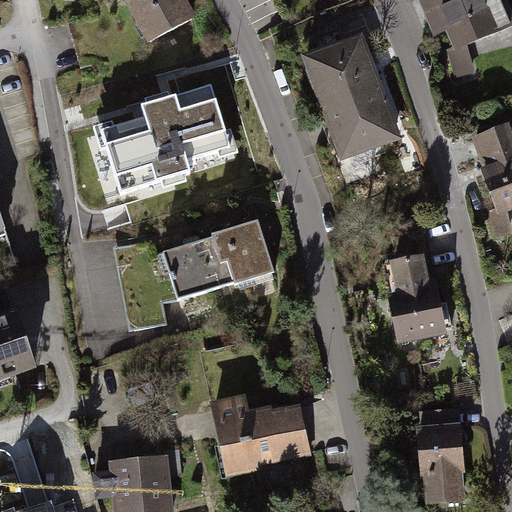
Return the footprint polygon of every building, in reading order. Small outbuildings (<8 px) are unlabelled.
[(126,0),(150,42),(192,19),(181,0),(126,0)] [(477,75),(470,49),(511,31),(511,11),(507,0),(419,0),(436,40),(449,34),(455,49),(446,51),(455,81),(477,75)] [(336,23),(344,46),(360,41),(368,38),(359,15),(336,23)] [(344,46),(307,60),(339,148),(368,137),(372,147),(394,139),(386,117),(390,116),(371,65),(369,66),(360,41),(344,46)] [(143,105),(146,116),(103,129),(122,192),(192,171),(188,158),(231,145),(212,84),(143,105)] [(511,127),(510,123),(474,136),(485,167),(482,168),(497,210),(498,214),(507,211),(511,209),(511,127)] [(511,233),(507,211),(498,214),(497,210),(490,211),(496,238),(511,233)] [(212,239),(154,257),(151,242),(119,248),(134,332),(167,326),(163,305),(175,303),(234,284),(235,286),(274,274),(258,222),(211,237),(212,239)] [(434,291),(427,260),(384,269),(401,350),(450,340),(439,290),(434,291)] [(0,319),(0,379),(34,368),(16,315),(0,319)] [(215,406),(229,471),(308,454),(299,409),(270,415),(271,422),(250,427),(244,399),(215,406)] [(462,423),(415,423),(415,507),(462,507),(462,423)] [(177,511),(176,458),(107,461),(109,511),(177,511)] [(52,467),(63,511),(96,511),(82,459),(52,467)]
